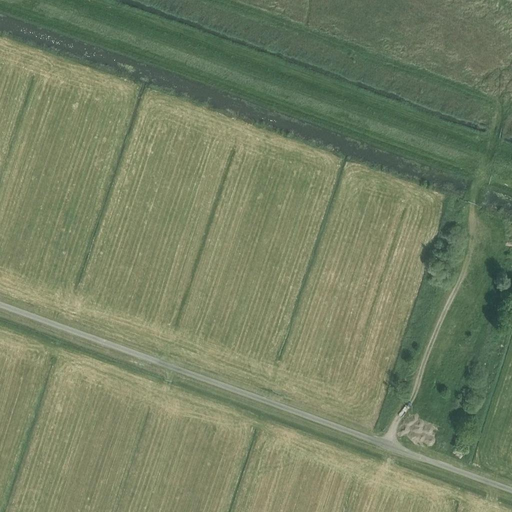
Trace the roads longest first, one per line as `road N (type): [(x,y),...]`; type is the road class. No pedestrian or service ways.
road 1 (track): [(222,0),(472,92),(499,117),(436,331),(386,444)]
road 2 (unclassified): [(511,489),(0,302)]
